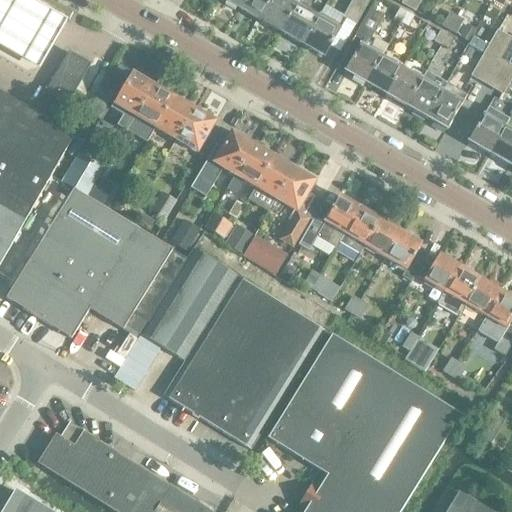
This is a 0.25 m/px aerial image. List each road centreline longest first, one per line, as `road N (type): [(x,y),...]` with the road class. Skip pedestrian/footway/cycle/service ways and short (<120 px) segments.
road 1 (residential): [(511,230),(112,0)]
road 2 (unclassified): [(236,482),(44,365)]
